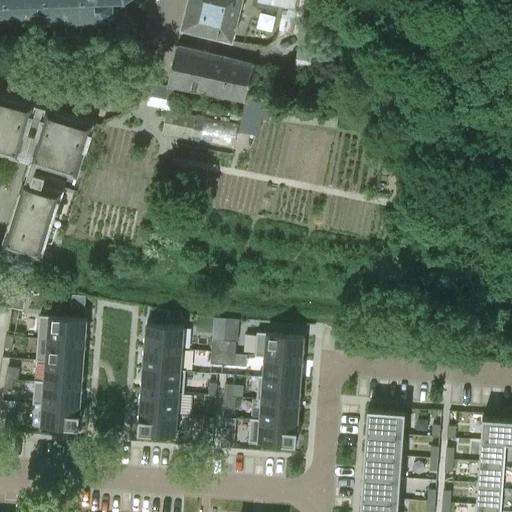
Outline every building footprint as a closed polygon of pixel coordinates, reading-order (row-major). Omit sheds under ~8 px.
[(131,18),(127,14),(128,13),(127,11),(127,6),(127,1),(127,0),(0,0),(0,27),(1,27),(1,22),(16,22),(17,27),(20,27),(20,22),(36,21),(36,26),(40,26),(40,21),(56,20),(56,25),(57,25),(57,33),(56,33),(57,36),(60,36),(60,35),(76,34),(76,35),(79,35),(79,32),(77,32),(77,25),(78,25),(78,19),(94,19),(95,24),(98,24),(98,27),(105,27),(106,30),(113,37),(124,36),(132,28),(131,18)] [(243,0),(188,0),(182,28),(233,41),(243,0)] [(257,0),(257,1),(279,5),(288,7),(288,9),(283,9),(279,29),(300,32),(292,73),(314,77),(317,62),(322,32),(326,16),(329,0),(257,0)] [(261,10),(258,24),(271,27),(275,14),(261,10)] [(217,54),(178,44),(167,85),(176,87),(245,101),(254,64),(216,55),(217,54)] [(176,87),(167,85),(153,82),(150,95),(173,100),(176,87)] [(0,92),(0,142),(23,149),(28,131),(29,131),(34,114),(33,114),(36,103),(0,92)] [(93,133),(92,132),(95,122),(46,106),(43,117),(42,117),(36,134),(37,134),(32,152),(81,167),(86,150),(87,150),(93,133)] [(234,145),(238,121),(168,109),(163,133),(234,145)] [(66,181),(36,172),(35,172),(11,248),(42,258),(66,181)] [(492,212),(481,203),(475,210),(485,219),(492,212)] [(84,296),(72,294),(71,307),(83,308),(84,296)] [(40,315),(38,338),(86,341),(87,319),(40,315)] [(8,323),(6,335),(14,336),(16,325),(8,323)] [(184,326),(146,323),(145,346),(183,349),(184,326)] [(257,332),(255,354),(265,355),(302,358),(304,335),(257,332)] [(6,335),(4,347),(12,348),(14,336),(6,335)] [(38,338),(37,359),(46,360),(84,363),(86,341),(38,338)] [(216,339),(215,351),(223,352),(224,340),(216,339)] [(224,340),(223,352),(231,352),(232,340),(224,340)] [(183,349),(145,346),(143,367),(181,370),(181,369),(183,349)] [(215,351),(215,363),(222,364),(223,352),(215,351)] [(223,352),(222,364),(230,364),(231,352),(223,352)] [(265,355),(263,376),(301,379),(302,358),(265,355)] [(84,363),(46,360),(46,361),(44,380),(44,381),(82,384),(84,363)] [(8,366),(6,378),(14,379),(16,367),(8,366)] [(143,367),(141,389),(184,392),(185,370),(181,370),(143,367)] [(258,376),(257,397),(261,398),(299,401),(301,379),(263,376),(258,376)] [(6,378),(4,390),(12,391),(14,379),(6,378)] [(35,381),(33,402),(42,403),(80,406),(81,406),(82,384),(44,381),(35,381)] [(209,382),(208,394),(216,394),(217,382),(209,382)] [(225,383),(224,395),(232,396),(233,384),(225,383)] [(140,410),(177,413),(191,414),(192,394),(184,393),(184,392),(141,389),(140,410)] [(208,394),(207,406),(215,406),(216,394),(208,394)] [(224,395),(223,407),(231,408),(232,396),(224,395)] [(261,398),(260,419),(298,422),(299,401),(261,398)] [(78,428),(80,406),(42,403),(42,404),(40,425),(78,428)] [(404,435),(405,412),(368,409),(366,432),(404,435)] [(177,413),(140,410),(138,433),(176,436),(177,413)] [(207,415),(206,427),(214,428),(215,416),(207,415)] [(223,417),(222,427),(236,428),(237,418),(223,417)] [(511,419),(482,418),(480,440),(511,442),(511,419)] [(6,419),(5,431),(13,431),(14,419),(6,419)] [(250,419),(249,441),(296,445),(298,422),(260,419),(250,419)] [(431,425),(431,437),(438,437),(439,425),(431,425)] [(447,426),(446,438),(454,438),(455,426),(447,426)] [(402,456),(404,435),(366,432),(364,453),(402,456)] [(511,442),(480,440),(479,462),(511,464),(511,442)] [(431,446),(430,458),(438,459),(439,447),(431,446)] [(446,447),(445,459),(453,460),(454,448),(446,447)] [(401,478),(402,456),(364,453),(363,475),(401,478)] [(430,458),(429,470),(437,471),(438,459),(430,458)] [(445,459),(444,471),(452,472),(453,460),(445,459)] [(511,464),(479,462),(477,483),(511,485),(511,464)] [(399,499),(401,478),(363,475),(361,497),(399,499)] [(511,485),(477,483),(476,505),(511,507),(511,485)] [(427,489),(426,501),(434,502),(435,490),(427,489)] [(442,490),(442,502),(449,503),(450,491),(442,490)] [(398,511),(399,499),(361,497),(360,511),(398,511)] [(426,501),(425,511),(433,511),(434,502),(426,501)] [(442,502),(440,511),(448,511),(449,503),(442,502)]
